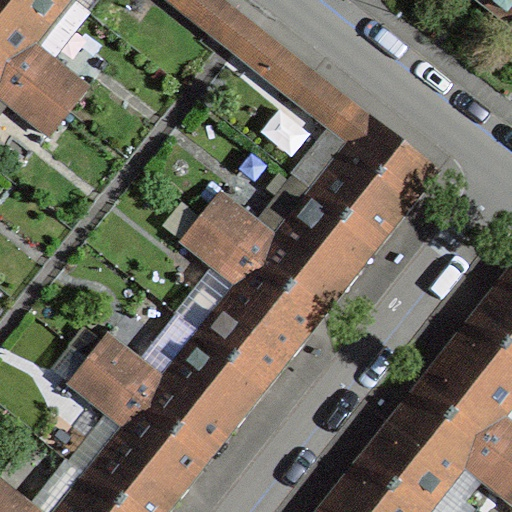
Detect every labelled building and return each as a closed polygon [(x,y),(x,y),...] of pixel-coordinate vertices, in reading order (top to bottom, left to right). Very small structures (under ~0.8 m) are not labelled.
[(0,0),(0,56),(69,111),(88,87),(54,60),(33,44),(67,0),(0,0)] [(243,16),(223,0),(170,0),(222,41),(243,16)] [(511,0),(480,0),(511,24),(511,23),(511,0)] [(243,16),(222,41),(228,46),(234,51),(255,25),(249,20),(243,16)] [(388,231),(437,169),(255,25),(234,51),(350,142),(313,189),(379,242),(388,231)] [(69,111),(0,56),(0,95),(13,106),(50,135),(69,111)] [(201,217),(323,313),(333,300),(379,242),(313,189),(275,236),(255,220),(221,193),(201,217)] [(275,373),(323,313),(201,217),(182,240),(211,263),(237,284),(200,331),(267,384),(275,373)] [(511,347),(511,267),(489,297),(473,317),(511,347)] [(511,404),(511,347),(473,317),(435,365),(417,388),(511,462),(511,423),(503,416),(511,404)] [(200,331),(163,378),(137,358),(108,335),(89,359),(210,455),(221,442),(267,384),(200,331)] [(89,359),(69,382),(105,411),(124,426),(87,473),(135,511),(164,511),(210,455),(89,359)] [(361,458),(428,511),(465,464),(487,482),(511,501),(511,462),(417,388),(377,438),(361,458)] [(426,511),(428,511),(361,458),(322,507),(318,511),(426,511)] [(135,511),(87,473),(56,511),(39,511),(28,503),(0,480),(0,511),(135,511)]
